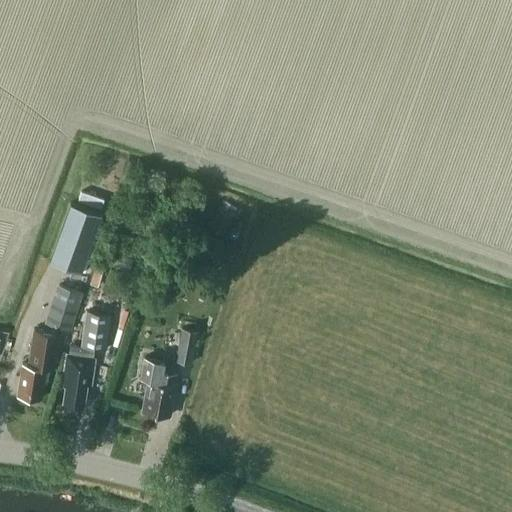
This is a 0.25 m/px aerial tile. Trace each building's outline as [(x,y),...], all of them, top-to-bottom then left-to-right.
[(79,275),(99,218),(69,208),(48,264),(79,275)] [(220,210),(214,222),(227,229),(233,217),(220,210)] [(93,276),(90,283),(98,286),(100,278),(93,276)] [(54,299),(77,307),(82,292),(59,284),(54,299)] [(95,358),(93,358),(94,348),(106,350),(112,314),(87,311),(82,346),(71,344),(69,354),(68,354),(63,385),(67,385),(65,401),(84,404),(87,383),(91,384),(95,358)] [(197,330),(181,327),(175,360),(191,363),(197,330)] [(53,367),(56,348),(58,332),(33,328),(27,363),(23,362),(18,394),(42,398),(44,381),(47,381),(49,367),(53,367)] [(176,384),(174,383),(177,372),(163,370),(165,360),(145,357),(141,379),(149,380),(143,411),(147,412),(147,414),(155,415),(156,413),(170,415),(176,384)]
